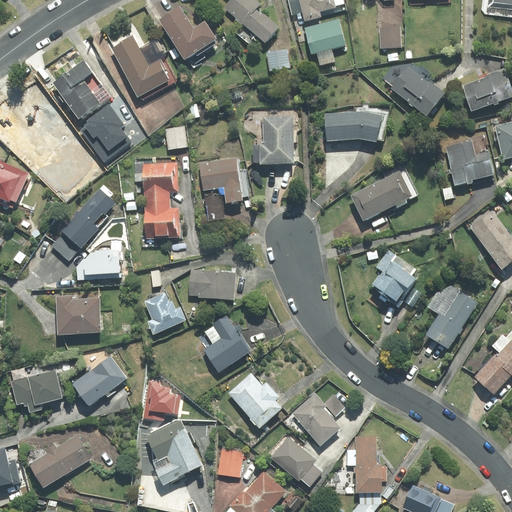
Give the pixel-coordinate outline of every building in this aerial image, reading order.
[(279,30),(247,0),(233,0),(224,10),(263,46),(279,30)] [(329,0),(299,0),(304,19),(333,12),(329,0)] [(511,0),(491,0),(491,13),(511,13),(511,0)] [(378,52),(388,52),(388,65),(398,66),(398,52),(401,52),(402,29),(406,29),(407,9),(392,9),(392,11),(385,11),(385,6),(379,6),(378,52)] [(190,32),(179,12),(159,23),(182,64),(216,44),(204,27),(190,32)] [(339,19),(301,29),(308,57),(346,47),(339,19)] [(161,67),(136,41),(111,49),(133,104),(170,85),(161,67)] [(289,51),(265,53),(267,74),(291,72),(289,51)] [(390,91),(425,121),(446,97),(425,79),(427,76),(413,64),(390,91)] [(111,102),(84,65),(51,85),(80,124),(111,102)] [(461,86),(470,116),(511,101),(511,96),(504,71),(461,86)] [(52,129),(25,99),(0,122),(0,134),(21,157),(52,129)] [(125,125),(110,104),(87,121),(88,123),(84,125),(85,127),(81,130),(105,163),(132,143),(121,128),(125,125)] [(323,119),(326,145),(357,142),(376,146),(381,120),(361,115),(323,119)] [(253,168),(294,168),(293,118),(262,119),(262,147),(252,147),(253,168)] [(502,163),(511,161),(511,124),(494,129),(502,163)] [(185,128),(166,128),(166,153),(186,152),(185,128)] [(455,187),(495,179),(485,135),(445,143),(455,187)] [(223,208),(242,205),(237,160),(198,165),(206,226),(225,224),(223,208)] [(146,244),(182,242),(180,209),(171,210),(170,195),(179,195),(177,166),(142,168),(146,244)] [(19,180),(0,171),(0,203),(8,207),(19,180)] [(398,174),(350,198),(363,224),(395,207),(397,212),(407,207),(406,204),(412,201),(398,174)] [(62,178),(42,181),(44,195),(64,193),(62,178)] [(52,248),(69,263),(98,231),(93,227),(102,217),(105,220),(118,206),(112,200),(116,195),(104,184),(59,233),(63,236),(52,248)] [(451,189),(441,189),(442,204),(452,204),(451,189)] [(135,205),(120,205),(120,213),(135,213),(135,205)] [(469,228),(499,274),(511,265),(511,241),(492,211),(469,228)] [(60,259),(49,251),(39,264),(50,272),(60,259)] [(117,254),(90,256),(75,271),(76,284),(91,283),(91,279),(119,277),(117,254)] [(384,257),(375,269),(381,274),(369,290),(394,308),(414,282),(409,278),(415,271),(395,256),(390,262),(384,257)] [(188,300),(234,304),(236,274),(190,270),(188,300)] [(425,338),(447,353),(479,304),(444,281),(426,309),(439,317),(425,338)] [(152,338),(187,324),(181,309),(176,311),(172,302),(167,304),(164,297),(144,305),(152,323),(147,325),(152,338)] [(100,300),(56,300),(57,339),(100,339),(100,300)] [(217,376),(249,357),(226,320),(205,333),(212,346),(202,352),(217,376)] [(469,382),(492,404),(510,386),(511,388),(511,387),(511,331),(504,339),(503,336),(490,349),(496,354),(469,382)] [(128,381),(113,358),(71,386),(86,408),(128,381)] [(55,373),(12,382),(18,412),(61,404),(55,373)] [(228,396),(258,433),(281,412),(276,405),(279,402),(265,385),(262,388),(251,376),(228,396)] [(320,450),(341,432),(332,422),(346,410),(334,397),(323,406),(314,395),(290,416),(320,450)] [(151,467),(161,489),(204,470),(182,420),(143,437),(156,465),(151,467)] [(301,482),(309,490),(323,475),(314,466),(317,463),(286,435),(266,457),(298,485),(301,482)] [(91,461),(76,437),(28,466),(40,492),(91,461)] [(377,511),(382,506),(381,467),(377,467),(376,439),(355,440),(355,450),(346,451),(346,469),(354,469),(355,496),(358,496),(359,503),(351,511),(377,511)] [(244,450),(223,447),(218,478),(239,481),(244,450)] [(5,448),(0,449),(0,484),(12,482),(13,486),(20,484),(15,461),(8,462),(5,448)] [(227,509),(230,511),(270,511),(286,495),(260,472),(227,509)] [(401,510),(406,511),(436,511),(442,501),(412,487),(401,510)] [(295,511),(301,506),(292,497),(283,507),(288,511),(295,511)]
